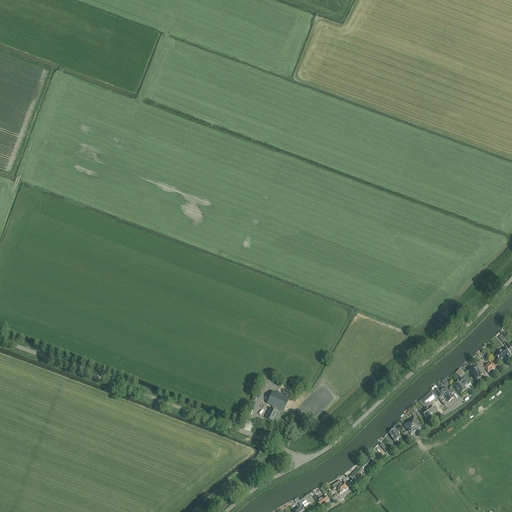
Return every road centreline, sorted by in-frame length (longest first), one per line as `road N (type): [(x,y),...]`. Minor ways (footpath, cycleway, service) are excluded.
road 1 (unclassified): [(300,464),(275,444),(0,339)]
road 2 (unclassified): [(300,464),(335,444),(511,281)]
road 3 (unclassified): [(316,511),(511,361)]
